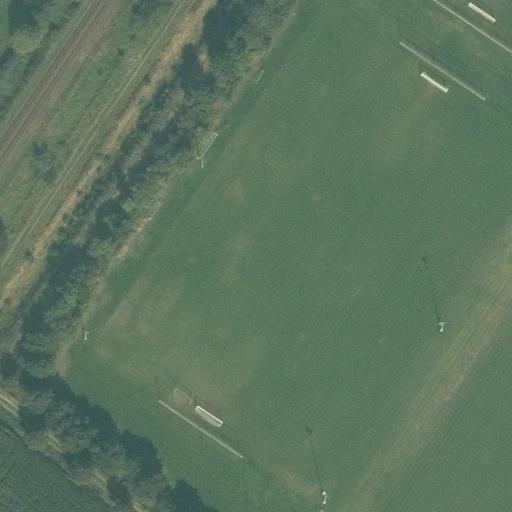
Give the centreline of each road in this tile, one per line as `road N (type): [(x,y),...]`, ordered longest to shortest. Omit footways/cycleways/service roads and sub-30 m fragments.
road 1 (track): [(0,298),(195,0)]
road 2 (track): [(0,402),(136,511)]
